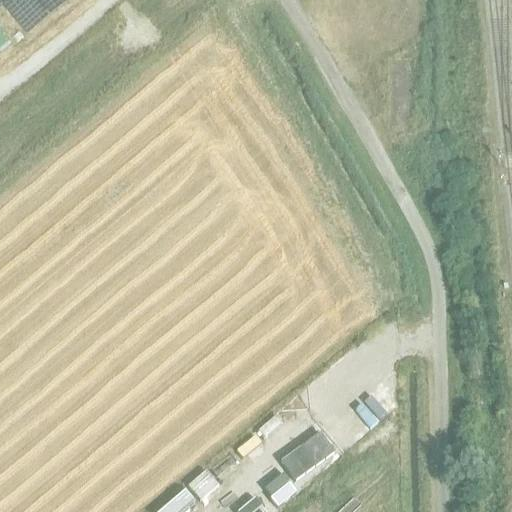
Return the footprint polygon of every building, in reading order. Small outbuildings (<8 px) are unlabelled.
[(341,366),(323,387),(332,395),(351,374),(341,366)] [(349,443),(395,413),(388,402),(351,426),(348,420),(338,426),(349,443)] [(312,450),(329,470),(348,453),(331,434),(312,450)] [(290,487),(306,473),(299,465),(283,480),(290,487)] [(206,505),(225,487),(209,471),(190,489),(206,505)] [(294,499),(315,485),(309,475),(288,489),(294,499)] [(270,508),(288,494),(279,483),(261,497),(270,508)] [(188,489),(162,511),(186,511),(199,501),(188,489)]
